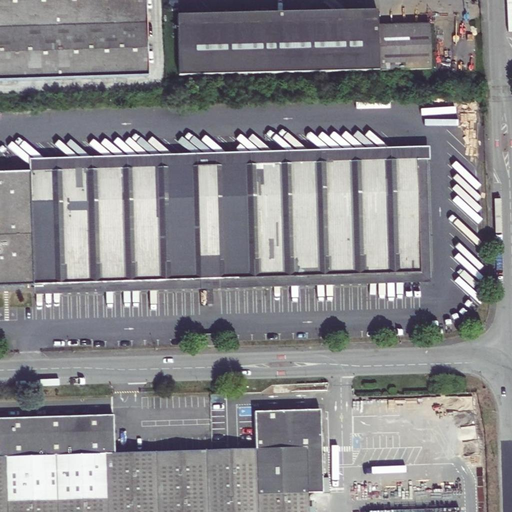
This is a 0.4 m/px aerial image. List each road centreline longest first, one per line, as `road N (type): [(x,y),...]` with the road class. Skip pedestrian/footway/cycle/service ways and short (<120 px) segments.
road 1 (unclassified): [(0,375),(511,360)]
road 2 (unclassified): [(498,0),(511,359)]
